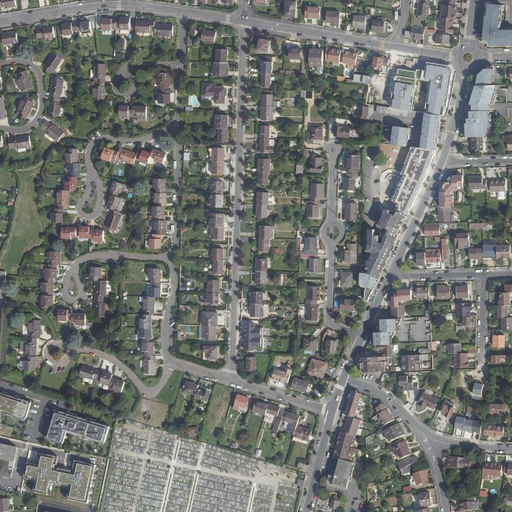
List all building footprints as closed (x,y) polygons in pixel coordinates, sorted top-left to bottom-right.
[(0,0),(0,5),(0,7),(4,7),(5,8),(16,7),(15,0),(0,0)] [(421,0),(421,3),(419,3),(418,15),(426,16),(428,16),(429,0),(421,0)] [(297,2),(286,1),(285,16),(296,17),(297,2)] [(511,44),(511,29),(506,30),(499,30),(500,21),(501,5),(488,4),(487,16),(486,16),(485,22),(485,24),(483,25),(483,29),(484,29),(484,31),(484,34),(484,38),(486,39),(489,43),(491,45),(494,45),(499,45),(499,46),(504,46),(504,45),(511,44)] [(444,5),(443,5),(442,18),(454,19),(456,19),(457,6),(456,6),(444,5)] [(320,8),(306,7),(306,18),(319,19),(320,8)] [(340,13),(327,12),(327,22),(339,23),(340,13)] [(365,28),(366,25),(369,25),(370,17),(354,16),(353,27),(365,28)] [(112,29),(112,27),(116,27),(116,26),(120,26),(120,29),(130,29),(130,18),(116,18),(116,19),(103,19),(102,29),(112,29)] [(441,31),(453,32),(454,19),(442,18),(441,31)] [(384,32),(384,21),(378,21),(373,20),(373,31),(384,32)] [(78,30),(78,31),(82,30),(83,33),(92,32),(90,21),(77,23),(63,25),(64,35),(65,35),(74,34),(73,31),(78,30)] [(155,21),(137,21),(136,31),(150,32),(150,28),(155,28),(155,32),(159,32),(159,35),(173,36),(174,25),(155,24),(155,21)] [(44,28),(37,29),(38,37),(46,36),(46,39),(55,37),(55,35),(54,28),(54,26),(44,28)] [(412,28),(412,31),(411,37),(415,37),(415,38),(424,39),(425,33),(425,29),(412,28)] [(215,42),(217,31),(204,29),(202,40),(215,42)] [(18,43),(16,32),(2,34),(4,45),(18,43)] [(436,34),(435,43),(449,44),(450,35),(437,34),(436,34)] [(268,52),(270,41),(261,39),(258,49),(268,52)] [(341,51),(327,48),(326,61),(339,63),(339,62),(341,51)] [(228,49),(217,49),(216,62),(228,62),(228,49)] [(301,59),(302,49),(291,49),(290,59),(301,59)] [(323,66),(324,50),(310,49),(310,66),(317,66),(323,66)] [(341,51),(339,62),(343,63),(348,64),(356,65),(358,54),(345,51),(341,51)] [(63,59),(54,53),(44,68),(50,72),(53,69),(55,71),(63,59)] [(373,66),(382,67),(383,65),(388,66),(389,60),(384,59),(375,57),(373,66)] [(273,62),(262,61),(262,73),(271,74),(272,74),(273,62)] [(214,75),(227,75),(228,62),(216,62),(215,62),(214,75)] [(426,109),(426,113),(441,115),(443,115),(444,107),(446,107),(452,70),(448,66),(426,62),(425,71),(416,70),(416,72),(398,69),(397,77),(395,77),(390,107),(411,111),(416,79),(429,81),(425,109),(426,109)] [(95,78),(98,78),(97,82),(97,86),(94,86),(94,99),(94,100),(105,100),(105,83),(106,64),(95,64),(95,78)] [(477,85),(494,85),(494,67),(487,67),(479,75),(477,85)] [(32,87),(27,71),(17,74),(18,77),(18,78),(22,91),(32,87)] [(159,81),(162,82),(161,89),(163,89),(163,94),(160,94),(160,103),(171,103),(171,90),(169,89),(170,73),(159,72),(159,81)] [(262,86),(270,87),(271,74),(262,73),(262,86)] [(62,103),(61,103),(62,98),(61,98),(61,94),(62,94),(64,80),(63,80),(54,79),(53,78),(50,97),(51,97),(49,115),(60,117),(62,103)] [(225,103),(226,88),(212,88),(212,83),(204,83),(204,96),(211,96),(211,97),(215,97),(215,102),(225,103)] [(496,89),(475,90),(470,104),(473,104),(489,104),(494,104),(497,94),(495,94),(496,89)] [(273,95),(263,94),(262,106),(273,106),(273,95)] [(275,95),(273,95),(273,106),(274,106),(281,106),(281,101),(275,101),(275,95)] [(34,102),(24,98),(18,111),(20,112),(18,115),(26,119),(34,102)] [(468,121),(490,121),(489,104),(473,104),(473,111),(470,111),(471,119),(468,118),(468,121)] [(377,112),(419,118),(420,112),(411,111),(390,107),(378,105),(377,112)] [(129,117),(129,113),(133,114),(137,114),(137,117),(147,117),(147,107),(133,106),(120,106),(120,116),(129,117)] [(262,119),(273,120),(274,106),(273,106),(262,106),(262,119)] [(367,119),(369,107),(360,106),(360,107),(359,112),(358,117),(367,119)] [(441,115),(426,113),(424,130),(438,132),(441,115)] [(229,115),(216,115),(216,128),(219,128),(228,129),(229,115)] [(53,125),(47,121),(41,128),(47,132),(47,133),(58,141),(65,132),(53,124),(53,125)] [(466,123),(466,137),(471,137),(473,137),(483,137),(487,137),(486,126),(490,125),(490,121),(468,121),(469,123),(466,123)] [(314,143),(314,140),(323,140),(323,135),(323,126),(311,125),(311,134),(307,134),(307,140),(307,143),(314,143)] [(270,126),(262,126),(261,139),(270,139),(270,134),(270,126)] [(349,137),(350,129),(335,126),(334,135),(349,137)] [(409,128),(394,126),(394,133),(408,134),(409,128)] [(219,142),(227,142),(228,129),(219,128),(219,142)] [(408,134),(394,133),(392,144),(407,147),(408,134)] [(16,138),(16,139),(9,140),(10,148),(17,147),(17,149),(31,147),(30,135),(16,138)] [(438,138),(423,136),(421,148),(428,149),(436,150),(438,138)] [(483,137),(473,137),(473,144),(473,151),(483,151),(483,137)] [(260,152),(274,153),(274,146),(270,146),(270,139),(261,139),(260,152)] [(112,158),(116,160),(120,162),(120,160),(134,164),(137,157),(140,158),(140,161),(148,164),(151,156),(155,158),(154,160),(163,163),(167,153),(154,149),(152,153),(139,149),(137,154),(120,148),(119,152),(105,148),(102,158),(111,161),(112,158)] [(225,148),(213,148),(213,161),(225,162),(225,148)] [(409,212),(436,150),(428,149),(421,148),(415,148),(413,153),(411,153),(404,173),(406,175),(394,200),(400,201),(399,211),(409,212)] [(66,181),(66,190),(58,190),(58,208),(55,208),(55,213),(53,213),(52,222),(63,223),(63,209),(68,209),(69,190),(77,191),(77,177),(80,177),(80,163),(78,163),(78,149),(70,149),(70,153),(67,153),(67,163),(69,163),(69,172),(72,172),(72,177),(69,177),(69,181),(66,181)] [(347,171),(347,174),(359,174),(359,171),(360,155),(347,155),(347,171)] [(322,172),(322,158),(313,158),(312,172),(322,172)] [(271,160),(260,159),(259,172),(269,173),(270,173),(271,160)] [(213,173),(224,174),(225,162),(213,161),(213,173)] [(259,183),(269,184),(269,173),(259,172),(259,183)] [(356,178),(359,178),(359,174),(347,174),(347,178),(345,178),(344,190),(355,190),(356,178)] [(463,186),(463,176),(453,176),(453,180),(450,183),(452,184),(446,191),(444,189),(441,192),(441,207),(450,207),(452,207),(451,202),(453,202),(453,197),(451,197),(451,190),(459,190),(459,186),(463,186)] [(469,177),(470,189),(487,188),(487,180),(483,180),(483,177),(469,177)] [(159,202),(159,206),(153,206),(153,216),(156,216),(156,220),(155,220),(154,229),(157,230),(157,234),(154,234),(153,239),(150,239),(150,248),(161,248),(162,235),(165,235),(166,221),(164,221),(165,207),(167,207),(167,193),(165,193),(165,192),(166,179),(155,179),(154,188),(158,188),(157,193),(156,192),(156,202),(159,202)] [(506,191),(506,180),(491,180),(491,192),(506,191)] [(110,194),(112,195),(108,208),(112,209),(106,226),(117,230),(121,217),(118,216),(120,212),(115,210),(116,206),(119,207),(122,198),(117,196),(119,192),(121,193),(124,184),(114,181),(110,194)] [(223,182),(212,182),(211,194),(212,194),(223,195),(223,182)] [(323,184),(312,184),(312,201),(320,201),(320,197),(323,197),(323,184)] [(269,193),(258,193),(258,205),(269,205),(269,193)] [(211,207),(223,207),(223,195),(212,194),(211,207)] [(319,205),(320,205),(320,201),(312,201),(306,201),(306,205),(309,205),(308,217),(319,217),(319,205)] [(357,220),(357,204),(346,203),(346,219),(357,220)] [(268,210),(273,210),(273,206),(269,205),(258,205),(257,217),(267,217),(268,210)] [(440,221),(450,221),(450,207),(441,207),(439,207),(440,221)] [(384,210),(384,214),(382,219),(379,224),(389,228),(389,229),(388,232),(387,233),(385,237),(397,239),(398,238),(398,236),(400,234),(400,233),(398,232),(405,218),(407,218),(409,213),(409,212),(399,211),(384,210)] [(225,214),(211,214),(210,227),(214,227),(225,227),(225,214)] [(438,230),(439,230),(439,224),(433,224),(433,226),(426,226),(426,236),(434,235),(435,235),(434,230),(438,230)] [(72,239),(72,236),(76,236),(77,236),(77,234),(80,235),(80,237),(94,238),(94,241),(104,241),(104,230),(90,230),(90,227),(77,226),(77,228),(63,227),(62,238),(72,239)] [(272,226),(261,226),(260,238),(270,238),(272,238),(272,227),(272,226)] [(214,239),(224,239),(225,227),(214,227),(214,239)] [(369,260),(366,259),(365,265),(368,265),(367,266),(366,267),(366,268),(367,268),(368,269),(370,269),(369,272),(368,272),(365,272),(361,272),(361,285),(362,285),(365,285),(367,286),(367,288),(365,292),(364,299),(368,301),(397,239),(385,237),(382,243),(378,241),(378,235),(374,234),(374,229),(367,229),(366,249),(373,252),(369,260)] [(455,234),(456,237),(456,248),(470,248),(470,246),(469,233),(455,234)] [(317,238),(306,237),(305,254),(318,255),(318,250),(316,250),(317,238)] [(260,250),(269,251),(270,238),(260,238),(260,250)] [(350,244),(350,250),(346,250),(346,262),(357,263),(357,244),(350,244)] [(511,245),(497,245),(497,257),(511,257),(511,247),(511,245)] [(470,246),(470,248),(470,258),(484,258),(484,249),(474,249),(474,246),(470,246)] [(223,249),(213,248),(213,260),(215,260),(223,260),(223,249)] [(46,282),(43,282),(43,291),(42,305),(53,305),(53,292),(54,278),(57,278),(58,265),(60,265),(61,252),(50,251),(50,260),(53,261),(53,264),(50,264),(50,268),(47,268),(46,278),(46,282)] [(429,253),(426,253),(426,262),(441,262),(441,252),(432,252),(432,251),(429,251),(429,253)] [(418,253),(418,265),(426,265),(426,262),(426,253),(418,253)] [(321,259),(318,258),(318,255),(305,254),(301,254),(301,258),(310,258),(309,272),(321,272),(321,259)] [(269,259),(257,259),(256,271),(267,271),(268,271),(269,259)] [(214,273),(223,274),(223,260),(215,260),(214,273)] [(91,280),(96,281),(95,299),(95,317),(106,317),(106,303),(103,303),(103,299),(103,295),(106,295),(106,281),(99,281),(99,277),(102,277),(102,268),(92,267),(91,280)] [(147,311),(146,315),(144,314),(144,319),(141,319),(141,328),(140,337),(144,337),(143,342),(143,351),(146,351),(146,355),(145,355),(145,356),(145,373),(155,374),(156,356),(153,356),(154,342),(151,342),(151,328),(152,315),(154,315),(155,297),(161,297),(161,284),(162,283),(160,283),(161,269),(150,269),(149,278),(152,278),(152,283),(153,283),(153,287),(151,287),(150,297),(144,296),(143,311),(147,311)] [(256,283),(267,283),(267,271),(256,271),(256,283)] [(353,287),(353,273),(342,272),(342,286),(353,287)] [(220,280),(209,280),(208,293),(209,293),(220,293),(220,280)] [(469,297),(469,286),(457,287),(457,298),(469,297)] [(309,300),(306,300),(306,304),(317,304),(317,300),(320,300),(320,287),(309,287),(309,300)] [(417,288),(417,297),(430,297),(429,287),(424,288),(424,289),(421,289),(421,288),(417,288)] [(450,298),(450,287),(446,287),(438,287),(438,298),(450,298)] [(395,296),(393,296),(393,301),(393,306),(399,305),(399,301),(399,300),(412,299),(412,289),(398,290),(398,292),(395,292),(395,296)] [(264,292),(252,292),(252,304),(262,304),(263,304),(264,292)] [(501,292),(501,297),(501,301),(499,301),(499,305),(510,305),(511,305),(511,292),(506,292),(501,292)] [(220,293),(209,293),(209,299),(205,299),(205,304),(219,305),(220,293)] [(354,310),(355,300),(342,299),(341,310),(354,310)] [(472,303),(457,303),(457,316),(463,316),(470,315),(471,309),(473,309),(472,303)] [(251,316),(261,316),(262,304),(252,304),(251,316)] [(318,308),(317,308),(317,304),(306,304),(306,308),(308,308),(307,320),(318,320),(318,308)] [(399,305),(393,306),(394,318),(403,318),(405,318),(404,305),(399,305)] [(499,305),(498,305),(498,317),(502,317),(511,317),(510,305),(499,305)] [(68,317),(72,318),(72,321),(76,321),(76,324),(86,325),(86,328),(92,328),(92,323),(86,322),(86,314),(72,314),(72,310),(59,310),(59,320),(68,321),(68,317)] [(217,313),(204,312),(203,325),(216,326),(217,313)] [(464,325),(472,325),(472,315),(470,315),(463,316),(464,322),(464,325)] [(511,317),(502,317),(502,330),(511,329),(511,317)] [(380,325),(379,325),(376,332),(396,331),(398,331),(398,324),(399,324),(400,324),(403,318),(394,318),(381,319),(381,323),(381,325),(380,325)] [(30,338),(27,338),(26,356),(29,356),(29,360),(26,360),(25,370),(36,370),(36,356),(37,338),(40,338),(41,320),(30,320),(30,338)] [(255,324),(246,323),(246,336),(255,337),(255,324)] [(199,339),(216,339),(217,326),(216,326),(203,325),(200,325),(199,339)] [(376,332),(375,332),(376,338),(374,338),(373,338),(370,344),(380,344),(391,343),(391,337),(393,337),(396,331),(376,332)] [(265,337),(255,337),(246,336),(246,349),(254,350),(255,343),(261,344),(264,344),(265,337)] [(504,346),(504,336),(494,336),(494,346),(504,346)] [(317,339),(305,338),(304,350),(317,351),(317,339)] [(338,340),(327,340),(326,352),(337,353),(338,340)] [(419,349),(419,353),(433,352),(432,350),(432,342),(428,342),(428,348),(419,349)] [(380,349),(383,349),(383,356),(388,356),(394,356),(393,343),(391,343),(380,344),(380,349)] [(461,344),(449,344),(449,353),(452,353),(454,353),(461,353),(461,344)] [(204,346),(204,351),(208,352),(208,358),(218,359),(218,346),(204,346)] [(454,362),(455,362),(455,368),(467,368),(467,364),(467,357),(467,353),(461,353),(454,353),(454,362)] [(403,357),(403,362),(403,363),(403,369),(404,370),(423,369),(422,354),(403,355),(403,357)] [(508,355),(493,355),(493,363),(501,363),(501,358),(506,358),(506,356),(508,356),(508,355)] [(360,364),(361,364),(362,370),(362,371),(363,371),(370,371),(370,372),(377,372),(382,371),(386,371),(385,366),(390,365),(388,356),(383,356),(362,358),(359,364),(360,364)] [(256,371),(256,357),(248,357),(247,370),(256,371)] [(324,377),(328,364),(313,359),(309,372),(324,377)] [(83,365),(80,376),(97,381),(98,378),(102,379),(101,382),(109,385),(114,386),(113,389),(122,392),(125,381),(112,377),(113,375),(100,371),(83,365)] [(284,382),(287,372),(276,369),(273,379),(284,382)] [(408,380),(408,376),(401,376),(401,385),(404,385),(404,390),(419,389),(418,382),(414,382),(413,380),(408,380)] [(307,392),(309,382),(295,378),(292,387),(307,392)] [(187,381),(185,392),(196,395),(198,388),(199,385),(187,381)] [(204,390),(198,388),(196,395),(196,397),(208,401),(211,390),(205,388),(204,390)] [(346,427),(345,432),(357,435),(361,419),(357,418),(358,415),(355,414),(357,408),(359,409),(361,403),(359,402),(360,396),(362,397),(363,394),(355,391),(355,390),(351,390),(350,394),(351,394),(349,402),(348,401),(347,406),(348,406),(347,411),(344,410),(342,418),(348,419),(347,424),(341,422),(340,425),(346,427)] [(0,392),(0,413),(26,421),(31,402),(0,392)] [(434,408),(438,399),(424,393),(420,404),(426,407),(427,405),(434,408)] [(247,408),(250,398),(238,394),(235,408),(239,409),(240,406),(247,408)] [(376,407),(386,425),(396,420),(394,416),(392,417),(390,413),(391,412),(390,409),(388,409),(386,406),(384,404),(382,405),(381,402),(376,400),(374,404),(376,408),(376,407)] [(257,401),(254,411),(266,414),(267,412),(269,404),(257,401)] [(453,407),(455,404),(448,401),(442,413),(451,417),(455,408),(453,407)] [(506,403),(490,402),(489,414),(506,415),(506,403)] [(269,404),(267,412),(278,416),(281,407),(269,404)] [(110,427),(55,410),(46,440),(63,445),(66,433),(104,445),(110,427)] [(288,412),(285,420),(293,423),(298,424),(300,416),(288,412)] [(282,420),(282,419),(277,418),(273,431),(278,433),(282,420)] [(386,425),(382,427),(383,429),(398,421),(397,419),(396,420),(386,425)] [(407,433),(400,423),(398,421),(383,429),(390,442),(407,433)] [(312,430),(297,425),(295,434),(294,436),(309,441),(312,430)] [(504,427),(491,426),(490,436),(504,437),(504,427)] [(357,435),(345,432),(341,431),(334,458),(337,459),(352,463),(355,453),(358,454),(359,450),(354,449),(358,436),(357,435)] [(396,451),(395,452),(399,460),(411,454),(408,448),(410,448),(407,441),(394,447),(396,451)] [(13,470),(9,469),(10,463),(11,457),(16,458),(18,450),(0,446),(0,459),(3,460),(0,476),(11,478),(13,470)] [(79,461),(30,451),(22,488),(71,498),(79,461)] [(418,462),(416,456),(399,463),(404,475),(409,472),(407,466),(418,462)] [(470,469),(471,459),(450,457),(450,461),(453,461),(452,466),(456,467),(470,469)] [(347,489),(354,463),(352,463),(337,459),(332,476),(330,475),(328,484),(347,489)] [(502,476),(503,465),(493,465),(492,476),(502,476)] [(418,485),(429,481),(426,470),(414,474),(418,485)] [(367,474),(368,488),(376,485),(377,485),(376,482),(374,483),(375,471),(374,471),(367,474)] [(376,485),(368,488),(369,502),(381,500),(376,485)] [(433,505),(431,493),(420,494),(422,507),(433,505)] [(338,510),(341,497),(335,496),(332,508),(336,509),(338,510)] [(0,499),(0,511),(14,511),(14,506),(10,506),(9,498),(0,499)] [(460,511),(472,510),(476,510),(475,498),(462,499),(462,502),(459,503),(460,511)] [(39,499),(38,507),(59,511),(61,504),(39,499)]
